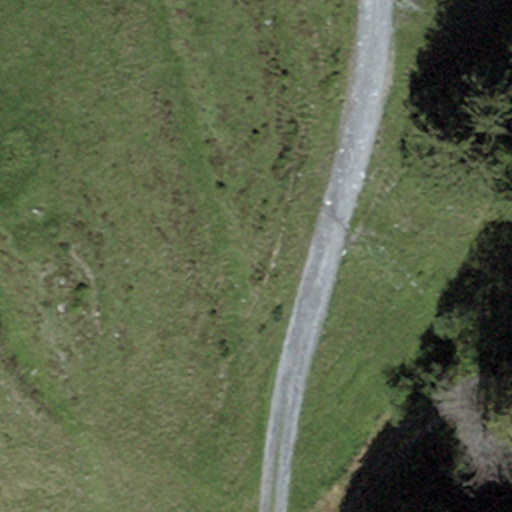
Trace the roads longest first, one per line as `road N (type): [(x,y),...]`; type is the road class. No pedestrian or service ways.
road 1 (track): [(369,0),(362,110),(312,308),(277,511)]
road 2 (track): [(345,511),(368,475),(511,380)]
